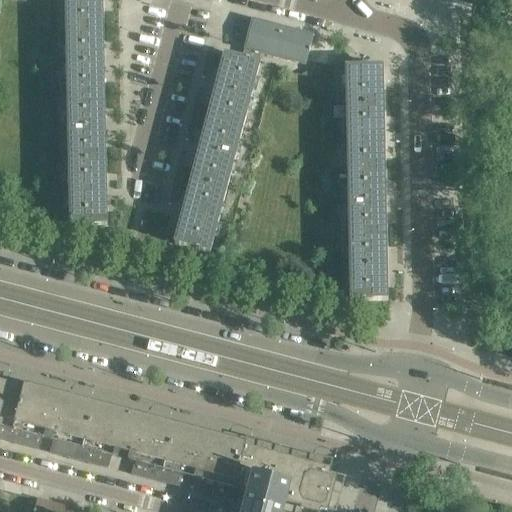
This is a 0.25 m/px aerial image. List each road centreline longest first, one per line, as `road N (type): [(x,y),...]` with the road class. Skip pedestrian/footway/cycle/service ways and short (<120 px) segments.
road 1 (secondary): [(412,366),(345,363),(0,266)]
road 2 (secondary): [(0,327),(328,410),(397,443)]
road 3 (residential): [(412,366),(420,301),(417,65),(408,36),(354,18)]
road 4 (residential): [(138,179),(182,0)]
road 5 (residential): [(0,464),(173,511)]
